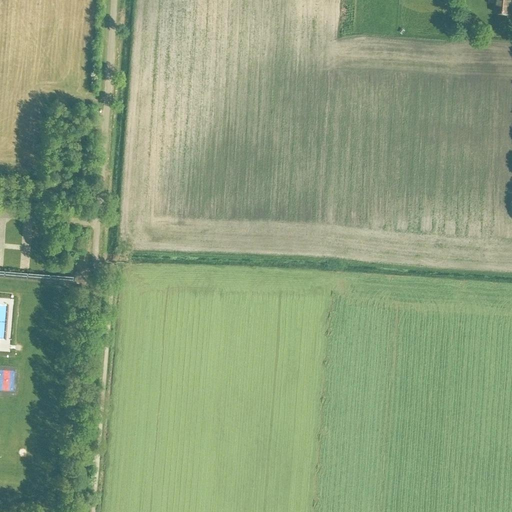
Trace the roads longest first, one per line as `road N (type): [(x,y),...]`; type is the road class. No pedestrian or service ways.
road 1 (unclassified): [(96,271),(114,0)]
road 2 (track): [(96,271),(82,511)]
